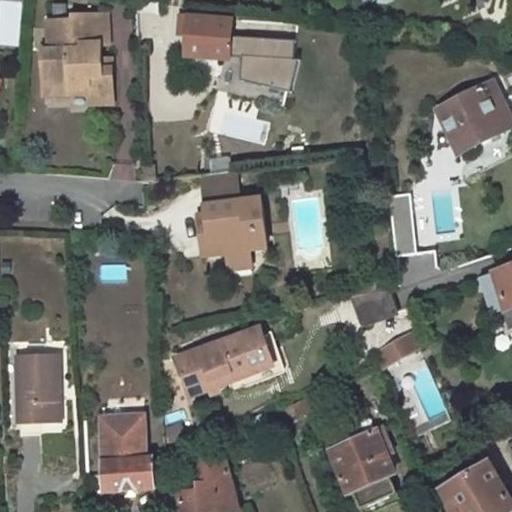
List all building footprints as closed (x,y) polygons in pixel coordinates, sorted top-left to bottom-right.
[(136,1),(137,15),(158,13),(158,2),(136,1)] [(218,18),(179,13),(178,31),(185,32),(183,54),(228,58),(232,14),(218,12),(218,18)] [(53,25),(55,52),(45,53),(48,89),(73,88),(73,95),(90,93),(91,102),(116,101),(114,65),(103,66),(102,56),(101,43),(108,42),(106,15),(74,17),(74,24),(53,25)] [(285,101),(292,39),(232,32),(225,95),(285,101)] [(102,56),(103,66),(114,65),(113,55),(102,56)] [(511,125),(492,83),(436,109),(458,154),(511,127),(511,125)] [(73,88),(48,89),(49,96),(73,95),(73,88)] [(269,120),(256,118),(259,100),(215,93),(209,133),(266,143),(269,120)] [(143,180),(156,178),(154,165),(141,165),(143,180)] [(275,241),(268,194),(261,195),(257,166),(205,172),(209,202),(223,200),(224,208),(210,210),(204,211),(207,232),(217,231),(220,248),(236,245),(237,254),(238,259),(262,257),(261,243),(275,241)] [(387,194),(391,256),(413,254),(409,193),(387,194)] [(210,210),(224,208),(223,200),(209,202),(210,210)] [(207,232),(210,257),(237,254),(236,245),(220,248),(217,231),(207,232)] [(262,257),(238,259),(239,269),(263,265),(262,257)] [(98,280),(122,281),(123,263),(98,262),(98,280)] [(479,291),(487,316),(505,310),(511,329),(511,328),(511,265),(471,280),(475,293),(479,291)] [(383,284),(347,296),(358,326),(394,314),(383,284)] [(505,310),(487,316),(494,335),(511,329),(505,310)] [(176,356),(176,357),(191,398),(276,367),(261,327),(176,356)] [(379,351),(381,362),(419,346),(413,331),(379,351)] [(56,355),(16,357),(19,424),(38,423),(58,422),(56,355)] [(104,495),(157,490),(154,455),(151,455),(149,415),(100,418),(104,495)] [(19,424),(19,438),(38,437),(38,423),(19,424)] [(328,448),(346,491),(350,489),(357,505),(394,490),(387,473),(396,470),(379,427),(328,448)] [(190,485),(191,490),(169,493),(169,497),(170,511),(199,511),(220,509),(224,511),(233,511),(236,508),(236,507),(221,451),(185,458),(190,485)] [(511,511),(511,504),(489,462),(441,488),(453,511),(511,511)] [(191,490),(190,485),(169,487),(169,493),(191,490)] [(170,511),(169,497),(155,498),(155,511),(170,511)]
